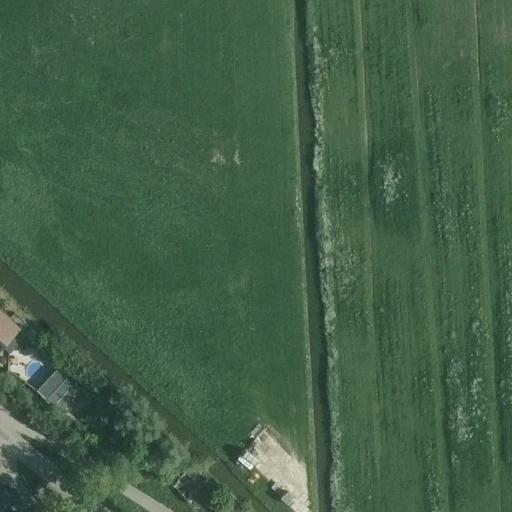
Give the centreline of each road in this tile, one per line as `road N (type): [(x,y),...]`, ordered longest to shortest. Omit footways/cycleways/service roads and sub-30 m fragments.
road 1 (unclassified): [(0,423),(46,439),(160,511)]
road 2 (track): [(297,511),(226,412),(195,384)]
road 3 (tertiary): [(0,430),(90,511)]
